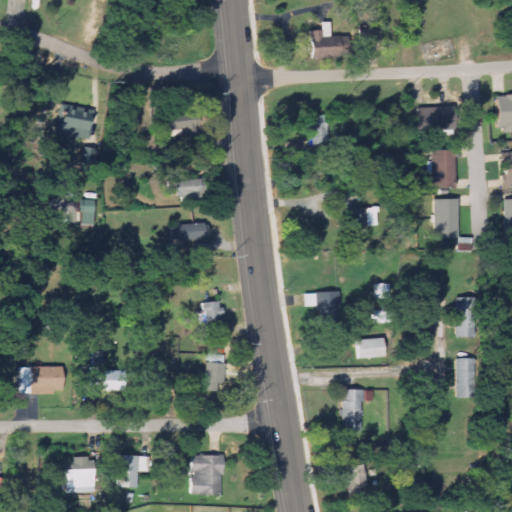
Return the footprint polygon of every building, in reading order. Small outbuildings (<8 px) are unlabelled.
[(307,32),(308,58),(331,57),(330,23),(320,24),(320,31),(307,32)] [(511,96),(494,97),(496,134),(511,132),(511,96)] [(93,111),(57,106),(53,134),(89,140),(93,111)] [(416,108),(416,134),(445,134),(446,109),(416,108)] [(327,125),(310,126),(310,149),(327,149),(327,125)] [(137,139),(142,155),(153,152),(148,136),(137,139)] [(79,164),(92,166),(95,151),(82,148),(79,164)] [(454,189),(453,151),(431,151),(432,162),(427,162),(427,179),(433,179),(434,190),(454,189)] [(511,187),(511,153),(502,154),(503,187),(511,187)] [(173,198),(197,197),(196,181),(172,183),(173,198)] [(434,200),(434,239),(457,239),(457,200),(434,200)] [(79,226),(92,226),(93,201),(75,201),(75,214),(80,214),(79,226)] [(377,208),(352,209),(352,227),(378,227),(377,208)] [(206,224),(166,226),(167,243),(207,241),(206,224)] [(472,239),(458,239),(457,252),(472,253),(472,239)] [(387,300),(387,285),(374,285),(373,299),(387,300)] [(338,293),(313,294),(314,312),(318,312),(319,334),(339,333),(338,293)] [(457,339),(478,339),(477,299),(456,299),(457,339)] [(220,303),(200,304),(200,325),(220,325),(220,303)] [(356,341),(356,359),(383,359),(382,340),(356,341)] [(124,392),(124,372),(101,372),(101,354),(89,353),(89,387),(102,387),(102,392),(124,392)] [(458,392),(478,391),(476,360),(456,361),(458,392)] [(219,394),(223,366),(205,363),(201,392),(219,394)] [(162,398),(163,367),(144,366),(143,397),(162,398)] [(60,368),(16,369),(16,395),(60,395),(60,368)] [(370,403),(371,392),(340,391),(340,432),(359,432),(359,402),(370,403)] [(188,455),(188,496),(219,496),(220,456),(188,455)] [(146,472),(146,456),(116,456),(115,488),(136,488),(136,472),(146,472)] [(180,457),(165,457),(164,479),(180,479),(180,457)] [(94,493),(94,458),(70,459),(70,469),(64,469),(65,494),(94,493)] [(346,489),(366,487),(363,466),(344,468),(346,489)]
